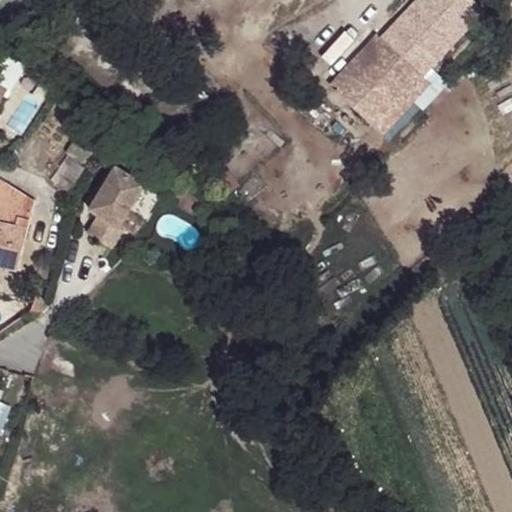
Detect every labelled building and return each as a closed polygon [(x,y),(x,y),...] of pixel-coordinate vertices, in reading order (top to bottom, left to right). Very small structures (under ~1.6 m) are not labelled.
[(374,34),(425,74),(485,12),(472,0),(413,0),(379,37),(374,34)] [(330,86),(380,128),(425,74),(374,34),(330,86)] [(86,147),(83,150),(74,149),(53,180),(57,184),(60,187),(69,192),(96,154),(86,147)] [(126,148),(91,204),(100,210),(89,227),(113,243),(124,224),(121,222),(147,180),(146,180),(154,166),(126,148)] [(204,198),(154,166),(146,180),(147,180),(196,211),(204,198)] [(0,264),(16,268),(34,202),(0,179),(0,264)]
